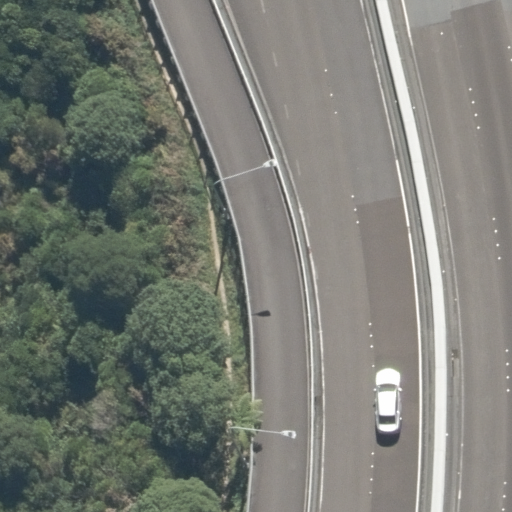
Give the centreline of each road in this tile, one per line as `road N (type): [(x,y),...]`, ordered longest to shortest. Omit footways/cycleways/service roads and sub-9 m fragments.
road 1 (secondary): [(369,511),(372,368),(353,197)]
road 2 (secondary): [(353,197),(268,0)]
road 3 (secondary): [(353,197),(308,0)]
road 4 (secondary): [(472,0),(511,174)]
